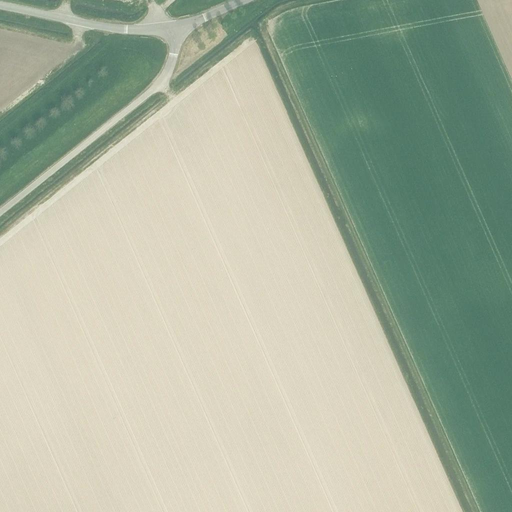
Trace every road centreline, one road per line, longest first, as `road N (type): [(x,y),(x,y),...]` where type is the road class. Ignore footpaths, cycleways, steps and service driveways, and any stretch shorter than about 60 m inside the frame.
road 1 (unclassified): [(0,212),(159,83),(174,27)]
road 2 (unclassified): [(0,5),(123,29),(174,27)]
